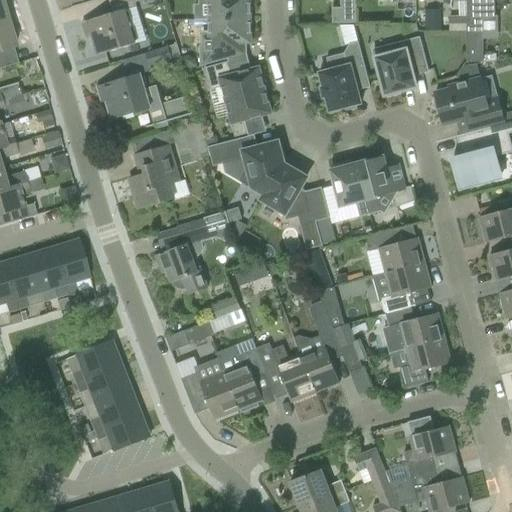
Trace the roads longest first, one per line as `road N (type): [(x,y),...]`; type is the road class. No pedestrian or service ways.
road 1 (residential): [(483,387),(417,132),(396,121),(324,139),(303,127),(276,30),(276,0)]
road 2 (residential): [(219,472),(376,414),(483,387)]
road 3 (residential): [(0,410),(16,417),(41,477),(58,495),(161,464),(188,446)]
road 4 (residential): [(188,446),(101,218)]
road 5 (residential): [(101,218),(34,0)]
